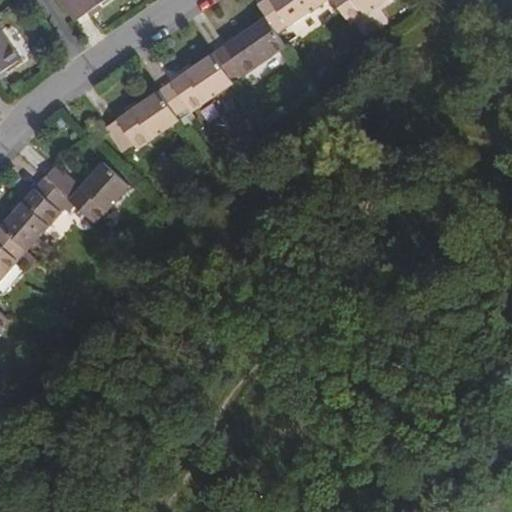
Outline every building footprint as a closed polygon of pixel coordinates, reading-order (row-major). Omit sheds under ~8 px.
[(58,0),(74,22),(83,15),(104,0),(58,0)] [(264,0),(257,5),(266,18),(273,28),(284,21),(287,26),(325,0),(264,0)] [(331,0),(350,26),(387,0),(331,0)] [(229,44),(214,54),(230,78),(242,70),(245,74),(285,46),(273,28),(266,18),(229,44)] [(0,30),(0,72),(20,59),(0,30)] [(160,92),(176,116),(188,107),(191,112),(233,83),(230,78),(214,54),(177,80),(160,92)] [(176,116),(160,92),(115,123),(106,129),(123,152),(133,145),(137,150),(179,121),(176,116)] [(56,165),(45,178),(66,197),(95,223),(129,185),(103,162),(80,187),(56,165)] [(27,198),(2,226),(23,245),(27,249),(59,213),(56,209),(66,197),(45,178),(27,198)] [(0,227),(0,279),(18,259),(14,256),(23,245),(2,226),(0,227)] [(0,311),(0,329),(9,319),(0,311)]
